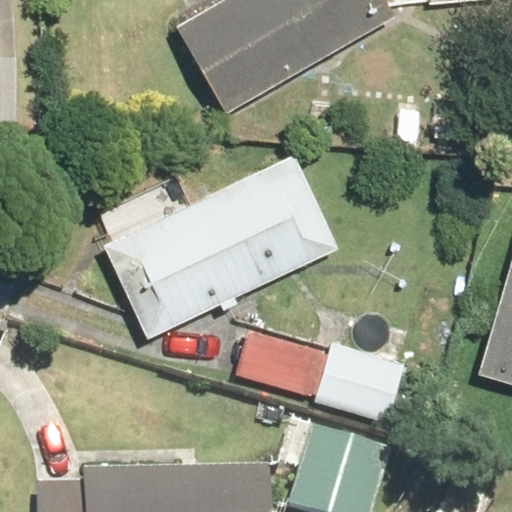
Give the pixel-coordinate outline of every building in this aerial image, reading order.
[(203,0),(162,23),(214,114),(385,16),(375,0),(203,0)] [(130,341),(328,248),(282,153),(85,246),(130,341)] [(511,224),(507,223),(465,374),(511,387),(511,224)] [(327,350),(252,327),(237,376),(312,399),(327,350)] [(415,364),(335,342),(318,402),(398,425),(415,364)] [(383,511),(399,452),(311,429),(290,507),(307,511),(383,511)] [(34,471),(33,511),(263,511),(263,469),(34,471)] [(495,511),(499,503),(458,485),(446,511),(495,511)]
